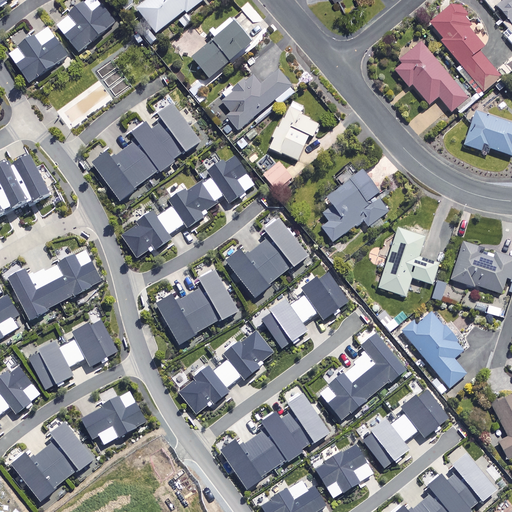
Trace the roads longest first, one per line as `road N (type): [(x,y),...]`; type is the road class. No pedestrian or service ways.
road 1 (residential): [(334,68),(431,173),(511,201)]
road 2 (residential): [(194,447),(357,324)]
road 3 (residential): [(0,447),(47,410),(144,359)]
road 4 (residential): [(124,288),(169,269),(260,204)]
road 5 (residential): [(359,511),(453,437)]
